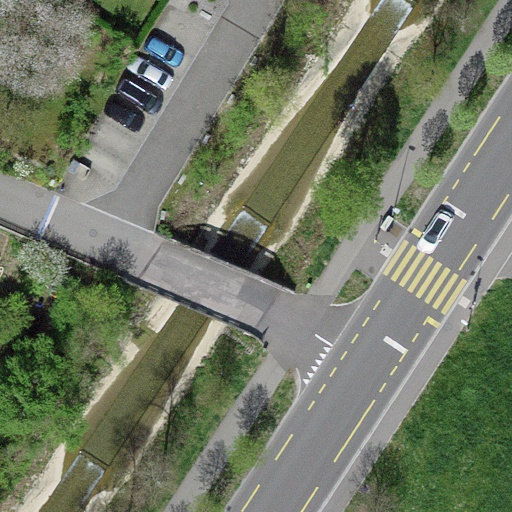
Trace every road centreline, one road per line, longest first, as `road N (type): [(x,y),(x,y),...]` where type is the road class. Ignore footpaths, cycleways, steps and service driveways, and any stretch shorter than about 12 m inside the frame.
road 1 (residential): [(0,200),(370,365)]
road 2 (primary): [(370,365),(511,145)]
road 3 (primary): [(274,511),(370,365)]
